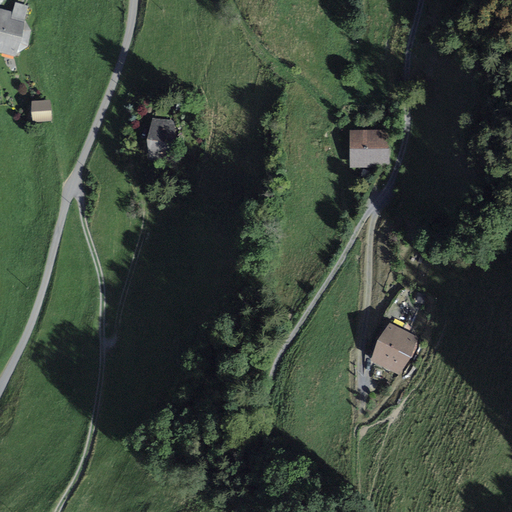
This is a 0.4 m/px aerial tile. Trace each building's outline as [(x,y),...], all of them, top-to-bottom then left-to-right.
[(31,7),(17,4),(14,14),(0,9),(0,50),(15,55),(17,48),(27,51),(33,29),(25,27),(31,7)] [(53,102),(34,103),(35,124),(54,123),(53,102)] [(175,121),(153,120),(150,153),(172,155),(175,121)] [(390,133),(351,134),(352,166),(391,164),(390,133)] [(417,339),(391,327),(374,360),(399,373),(417,339)]
